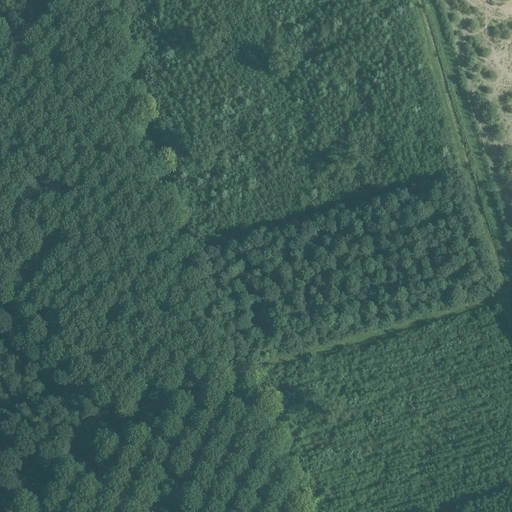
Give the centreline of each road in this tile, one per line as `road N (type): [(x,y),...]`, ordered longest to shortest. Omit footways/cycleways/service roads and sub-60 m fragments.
road 1 (track): [(511,291),(196,385),(108,425),(0,510)]
road 2 (track): [(436,0),(511,259)]
